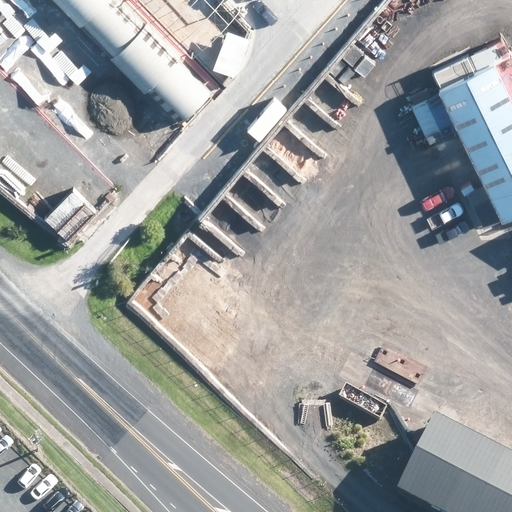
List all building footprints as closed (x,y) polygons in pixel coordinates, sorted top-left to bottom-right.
[(55,0),(84,28),(112,0),(55,0)] [(138,10),(185,57),(228,13),(214,0),(200,0),(199,0),(141,0),(145,3),(138,10)] [(168,51),(135,20),(103,52),(136,84),(168,51)] [(511,102),(490,57),(485,59),(448,76),(442,64),(428,71),(434,84),(431,85),(486,197),(469,204),(479,224),(511,209),(511,208),(511,102)] [(207,93),(175,59),(147,86),(179,120),(207,93)] [(37,122),(0,92),(0,135),(15,148),(37,122)] [(511,511),(511,465),(484,451),(423,419),(386,492),(424,511),(511,511)]
